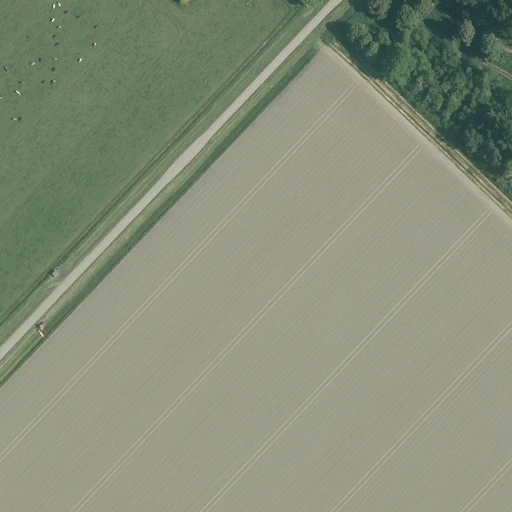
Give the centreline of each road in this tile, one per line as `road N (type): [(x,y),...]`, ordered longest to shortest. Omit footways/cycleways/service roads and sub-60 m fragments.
road 1 (tertiary): [(0,353),(334,0)]
road 2 (track): [(394,0),(511,79)]
